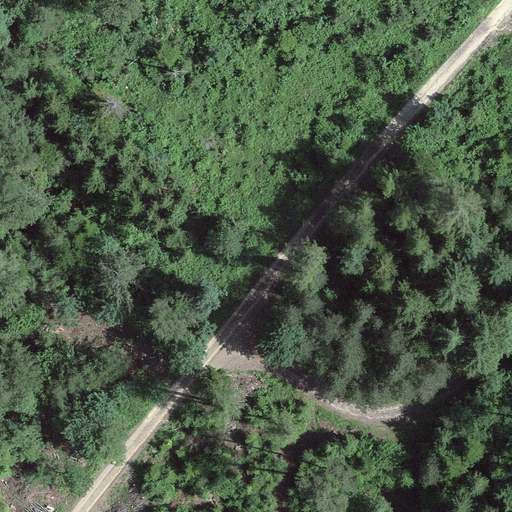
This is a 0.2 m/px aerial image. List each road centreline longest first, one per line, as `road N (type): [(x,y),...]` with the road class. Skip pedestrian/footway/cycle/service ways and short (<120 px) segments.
road 1 (track): [(84,511),(232,324),(511,0)]
road 2 (track): [(232,324),(310,388),(372,415),(411,408),(511,341)]
